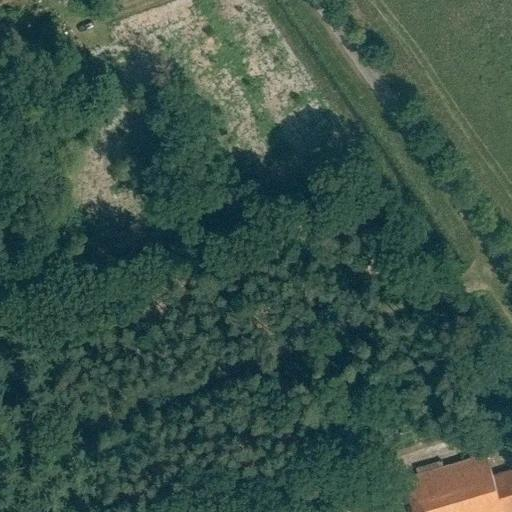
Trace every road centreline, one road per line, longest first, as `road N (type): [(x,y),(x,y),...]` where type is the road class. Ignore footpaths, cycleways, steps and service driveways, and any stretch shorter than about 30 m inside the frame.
road 1 (track): [(506,271),(0,452)]
road 2 (unclassified): [(511,278),(315,0)]
